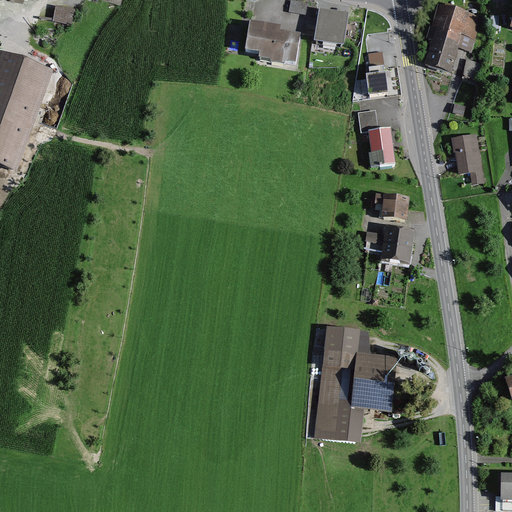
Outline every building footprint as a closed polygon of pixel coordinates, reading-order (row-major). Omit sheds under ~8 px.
[(310,4),(291,1),(289,13),(308,16),(310,4)] [(483,21),(437,7),(427,41),(435,43),(428,67),(451,74),(458,49),(474,53),(483,21)] [(73,28),(76,12),(57,9),(54,26),(73,28)] [(348,17),(319,12),(314,43),(343,48),(348,17)] [(281,29),(250,24),(245,53),(259,55),(259,60),(271,62),(270,64),(285,66),(285,64),(296,66),(300,38),(280,35),(281,29)] [(0,58),(0,166),(15,172),(50,77),(0,58)] [(464,90),(479,90),(480,61),(465,61),(464,90)] [(388,96),(386,75),(385,75),(384,68),(369,70),(370,77),(366,78),(369,98),(388,96)] [(376,115),(360,118),(363,137),(368,136),(374,171),(396,167),(390,133),(380,135),(376,115)] [(477,137),(454,142),(461,177),(472,175),(474,187),(486,184),(477,137)] [(410,203),(376,199),(374,210),(383,211),(382,222),(408,224),(410,203)] [(385,240),(370,237),(367,256),(410,263),(415,236),(386,231),(385,240)] [(371,334),(327,329),(315,440),(361,445),(365,412),(392,414),(395,387),(398,360),(369,357),(371,334)] [(511,478),(501,479),(501,504),(511,503),(511,478)]
